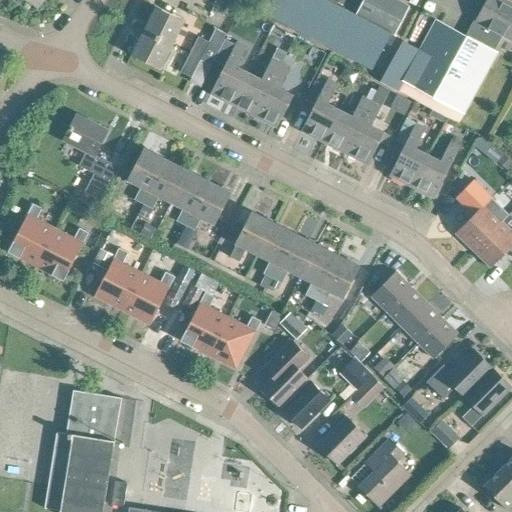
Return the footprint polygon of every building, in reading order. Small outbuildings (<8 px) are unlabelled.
[(215,0),(212,8),(224,14),(227,6),(237,12),(240,6),(243,1),(241,0),(215,0)] [(394,35),(409,6),(397,0),(362,0),(355,15),(327,0),(270,0),(264,12),(372,69),(391,33),(394,35)] [(502,34),(511,39),(511,3),(505,0),(487,0),(477,20),(475,19),(465,36),(436,20),(418,50),(401,41),(379,81),(398,91),(457,123),(496,52),(493,51),(502,34)] [(144,31),(172,45),(183,22),(156,8),(144,31)] [(200,58),(211,64),(226,35),(214,29),(208,41),(198,36),(189,54),(199,59),(200,58)] [(160,68),(172,45),(144,31),(132,54),(160,68)] [(233,105),(249,73),(236,66),(246,46),(237,41),(210,93),(233,105)] [(281,64),(282,64),(287,54),(276,49),(261,79),(249,73),(233,105),(255,116),(281,64)] [(190,76),(199,59),(189,54),(180,71),(190,76)] [(281,64),(255,116),(277,127),(293,95),(280,88),(294,61),(287,57),(283,65),(282,64),(281,64)] [(200,87),(211,64),(200,58),(199,59),(190,76),(188,81),(200,87)] [(324,142),(340,110),(328,104),(338,84),(328,79),(301,131),(324,142)] [(407,111),(411,100),(397,95),(394,106),(407,111)] [(346,153),(372,102),(363,97),(353,117),(340,110),(324,142),(346,153)] [(372,102),(346,153),(368,164),(384,133),(371,126),(382,106),(372,102)] [(107,130),(77,114),(70,127),(46,115),(41,125),(65,137),(64,140),(86,151),(79,166),(93,173),(84,192),(102,201),(119,167),(94,155),(107,130)] [(412,186),(428,154),(415,148),(425,128),(406,118),(395,140),(405,145),(389,175),(412,186)] [(428,154),(412,186),(434,198),(460,146),(451,141),(441,161),(428,154)] [(162,166),(166,159),(145,148),(128,180),(141,187),(134,199),(144,204),(162,166)] [(171,202),(187,170),(166,159),(162,166),(144,204),(152,208),(159,196),(171,202)] [(186,225),(208,181),(187,170),(171,202),(183,208),(176,221),(185,225),(186,225)] [(473,251),(500,223),(509,214),(498,204),(474,179),(455,198),(473,216),(455,234),(473,251)] [(186,225),(185,225),(179,236),(190,242),(196,231),(195,230),(201,217),(213,224),(230,192),(208,181),(186,225)] [(36,266),(55,227),(36,217),(41,207),(33,203),(8,251),(36,266)] [(258,255),(274,223),(252,212),(245,226),(235,221),(226,239),(236,244),(230,256),(239,261),(246,249),(258,255)] [(500,223),(473,251),(490,268),(507,250),(511,255),(511,217),(509,214),(500,223)] [(272,278),(295,233),(274,223),(258,255),(269,261),(263,273),(272,278)] [(55,227),(36,266),(64,280),(88,232),(79,227),(74,236),(55,227)] [(300,276),(316,244),(295,233),(272,278),(281,282),(288,270),(300,276)] [(314,299),(337,255),(316,244),(300,276),(311,282),(305,294),(314,299)] [(121,310),(140,271),(123,262),(128,252),(118,247),(93,296),(121,310)] [(92,264),(105,271),(112,257),(100,250),(92,264)] [(337,255),(314,299),(315,299),(309,309),(323,317),(329,306),(323,304),(330,291),(342,297),(358,266),(337,255)] [(140,271),(121,310),(149,325),(175,276),(165,271),(160,281),(140,271)] [(386,311),(411,287),(395,271),(371,296),(386,311)] [(175,309),(188,283),(177,278),(164,303),(175,309)] [(196,309),(204,292),(192,285),(183,303),(196,309)] [(402,327),(427,302),(411,287),(386,311),(402,327)] [(209,355),(227,315),(209,306),(214,296),(204,292),(196,309),(180,340),(209,355)] [(418,342),(442,318),(427,302),(402,327),(418,342)] [(296,339),(307,328),(290,312),(279,323),(296,339)] [(227,315),(209,355),(236,369),(261,320),(251,316),(247,325),(227,315)] [(442,318),(418,342),(433,358),(458,333),(442,318)] [(349,331),(342,325),(333,335),(340,342),(349,331)] [(280,406),(308,378),(298,368),(309,357),(292,340),(262,369),(271,378),(261,388),(280,406)] [(370,352),(358,341),(349,351),(360,362),(370,352)] [(464,396),(492,368),(474,349),(451,372),(443,364),(426,381),(443,398),(455,387),(464,396)] [(356,389),(371,375),(372,374),(354,357),(339,373),(356,389)] [(492,368),(464,396),(473,405),(462,416),(471,426),(511,386),(492,368)] [(371,375),(356,389),(351,395),(364,408),(384,387),(371,375)] [(394,387),(403,396),(411,388),(403,379),(394,387)] [(301,428),(329,399),(311,381),(282,409),(301,428)] [(114,440),(121,398),(73,388),(67,431),(57,430),(48,484),(45,507),(60,510),(59,511),(103,511),(115,440),(114,440)] [(428,416),(410,398),(404,405),(421,422),(428,416)] [(406,432),(416,422),(406,412),(396,422),(406,432)] [(337,463),(365,435),(346,416),(318,445),(337,463)] [(448,449),(460,436),(442,419),(430,432),(448,449)] [(379,505),(410,474),(397,459),(404,453),(389,438),(366,461),(374,470),(359,486),(379,505)] [(511,479),(511,457),(501,468),(511,479)] [(511,479),(501,468),(484,486),(507,509),(511,504),(511,479)] [(127,482),(115,480),(111,505),(123,506),(127,482)]
